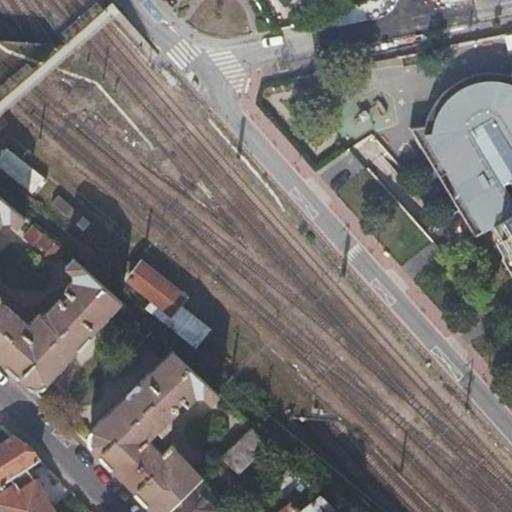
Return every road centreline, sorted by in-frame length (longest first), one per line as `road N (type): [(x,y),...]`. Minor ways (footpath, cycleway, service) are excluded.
road 1 (residential): [(209,73),(222,106),(511,431)]
road 2 (residential): [(413,22),(209,73)]
road 3 (residential): [(121,511),(0,390)]
